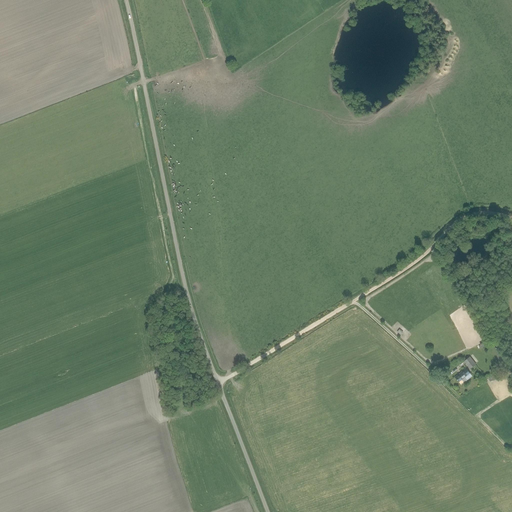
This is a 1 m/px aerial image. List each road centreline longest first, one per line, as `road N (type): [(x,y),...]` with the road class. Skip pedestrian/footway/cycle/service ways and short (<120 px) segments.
road 1 (unclassified): [(267,511),(187,295),(126,0)]
road 2 (track): [(217,383),(405,268),(460,219),(485,212),(511,218)]
road 3 (track): [(353,300),(442,380),(449,375)]
